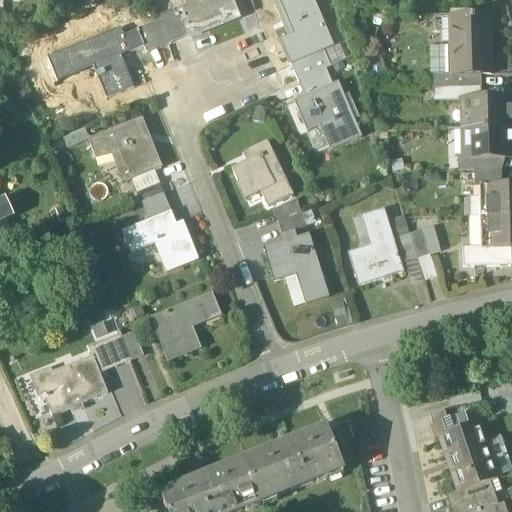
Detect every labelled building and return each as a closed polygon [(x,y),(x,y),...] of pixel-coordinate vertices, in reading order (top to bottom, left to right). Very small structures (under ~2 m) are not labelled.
[(229,0),(184,0),(188,9),(180,12),(190,38),(190,39),(237,20),(229,0)] [(311,0),(290,0),(280,4),(293,36),(280,42),(291,68),(333,50),(311,0)] [(190,38),(180,12),(160,20),(161,23),(170,46),(190,38)] [(448,16),(440,17),(443,44),(450,43),(448,16)] [(457,49),(458,76),(458,79),(475,78),(492,78),(490,17),(450,18),(451,49),(457,49)] [(161,23),(137,32),(143,50),(146,55),(170,46),(161,23)] [(121,30),(47,60),(56,82),(101,64),(105,73),(94,77),(96,81),(99,79),(108,101),(134,90),(125,68),(123,68),(118,57),(130,52),(124,39),(121,30)] [(137,34),(124,39),(130,52),(131,54),(143,50),(137,34)] [(325,71),(304,82),(310,96),(332,87),(325,71)] [(458,79),(458,76),(432,77),(433,91),(475,90),(475,78),(458,79)] [(310,96),(294,103),(303,125),(316,120),(330,153),(361,140),(338,85),(332,87),(310,96)] [(481,90),(475,90),(433,91),(433,104),(463,103),(463,102),(481,102),(481,90)] [(463,103),(464,132),(511,131),(511,101),(481,102),(463,102),(463,103)] [(141,122),(88,143),(94,159),(114,154),(127,185),(161,171),(160,170),(159,171),(145,135),(146,135),(141,122)] [(511,140),(511,131),(464,132),(464,160),(464,162),(497,161),(511,161),(511,140)] [(293,198),(267,144),(249,152),(253,160),(231,171),(242,194),(257,187),(268,210),(293,198)] [(457,174),(474,174),(497,173),(497,161),(464,162),(464,160),(457,160),(457,174)] [(501,173),(497,173),(474,174),(475,189),(486,189),(486,188),(502,187),(501,173)] [(159,185),(137,194),(141,206),(164,197),(159,185)] [(486,188),(486,189),(487,200),(481,200),(481,219),(511,218),(511,186),(502,187),(486,188)] [(164,197),(141,206),(148,224),(171,215),(164,197)] [(0,239),(9,236),(3,223),(12,219),(4,202),(0,203),(0,239)] [(295,202),(273,213),(279,227),(301,217),(295,202)] [(384,212),(367,217),(376,247),(348,256),(358,289),(403,275),(384,212)] [(176,228),(171,215),(148,224),(122,235),(124,241),(123,242),(126,250),(128,249),(130,256),(154,246),(166,276),(198,264),(183,225),(176,228)] [(301,217),(279,227),(283,238),(306,229),(301,217)] [(511,218),(481,219),(482,251),(462,251),(462,270),(511,269),(510,250),(511,250),(511,218)] [(422,233),(409,238),(416,261),(430,257),(422,233)] [(309,237),(264,251),(274,284),(302,276),(311,306),(328,300),(309,237)] [(409,238),(397,241),(404,264),(416,261),(409,238)] [(211,296),(150,321),(168,365),(200,352),(189,325),(218,314),(211,296)] [(122,341),(131,364),(142,359),(133,336),(122,341)] [(120,338),(88,350),(92,359),(93,359),(99,376),(131,364),(122,341),(120,338)] [(92,359),(37,381),(51,417),(107,396),(99,376),(93,359),(92,359)] [(444,412),(428,417),(432,427),(447,422),(444,412)] [(447,422),(432,427),(436,440),(440,438),(440,437),(461,430),(457,419),(447,422)] [(461,430),(440,437),(440,438),(459,494),(486,485),(497,481),(478,424),(461,430)] [(326,428),(243,461),(261,506),(344,472),(326,428)] [(243,461),(159,495),(166,511),(246,511),(261,506),(243,461)] [(491,511),(495,511),(486,485),(459,494),(448,498),(452,511),(491,511)]
